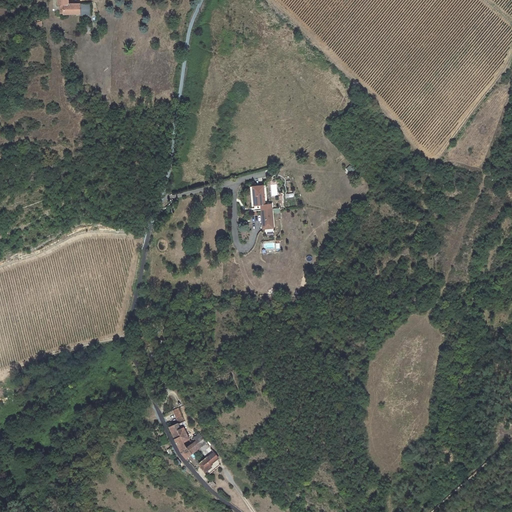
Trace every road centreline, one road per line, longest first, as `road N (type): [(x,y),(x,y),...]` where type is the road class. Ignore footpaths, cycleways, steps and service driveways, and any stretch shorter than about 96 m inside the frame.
road 1 (unclassified): [(201,0),(127,336),(166,436),(218,500),(238,511)]
road 2 (track): [(127,336),(0,373)]
